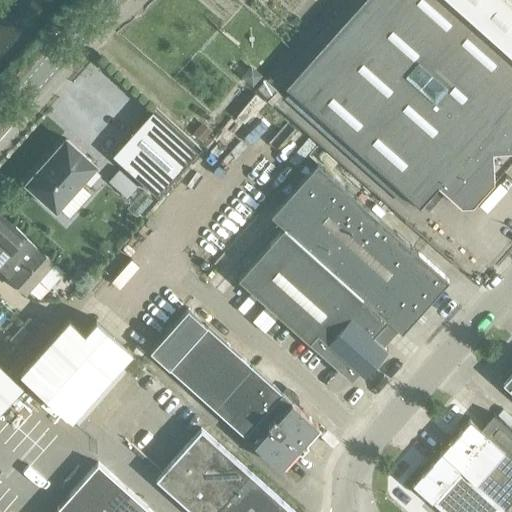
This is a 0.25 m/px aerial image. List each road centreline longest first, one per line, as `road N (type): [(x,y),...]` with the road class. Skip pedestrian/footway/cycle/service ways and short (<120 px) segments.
road 1 (unclassified): [(353,511),(346,482),(368,440),(511,279)]
road 2 (tertiary): [(0,119),(106,0)]
